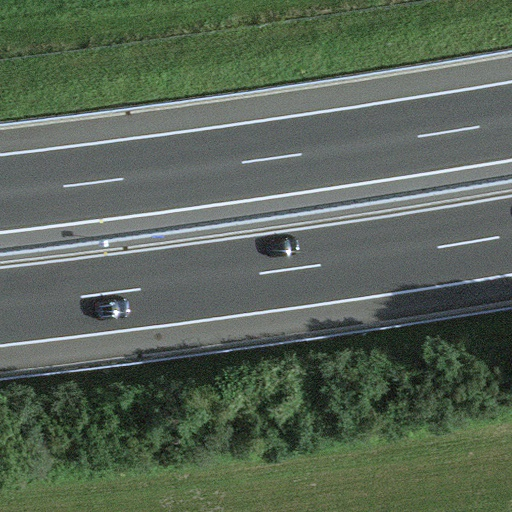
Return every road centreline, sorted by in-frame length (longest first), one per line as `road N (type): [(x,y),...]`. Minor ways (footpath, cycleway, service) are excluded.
road 1 (motorway): [(511,124),(0,192)]
road 2 (motorway): [(0,310),(511,242)]
